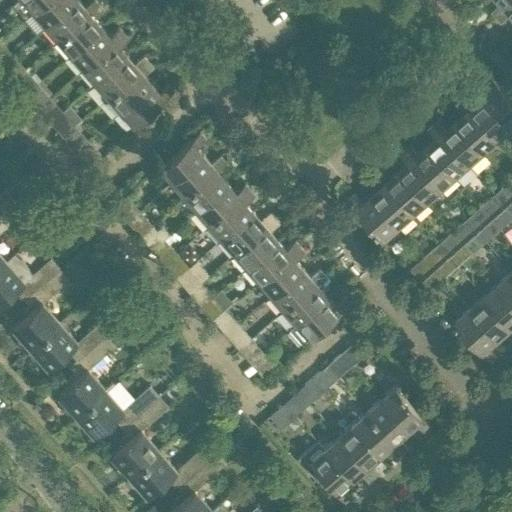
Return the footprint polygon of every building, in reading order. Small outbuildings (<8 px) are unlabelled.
[(18,0),(14,4),(26,18),(34,12),(47,0),(18,0)] [(46,26),(75,0),(47,0),(34,12),(46,26)] [(59,40),(100,4),(96,0),(92,0),(85,6),(79,0),(75,0),(46,26),(59,40)] [(498,16),(511,3),(511,0),(499,0),(502,2),(492,11),(498,16)] [(511,13),(511,3),(498,16),(502,22),(511,13)] [(71,54),(103,26),(94,17),(104,9),(100,4),(59,40),(71,54)] [(85,66),(124,32),(119,26),(110,35),(103,26),(71,54),(83,67),(85,66)] [(96,82),(127,54),(119,45),(129,37),(124,32),(85,66),(83,67),(96,82)] [(96,83),(94,85),(102,95),(105,92),(108,97),(149,60),(144,54),(135,63),(127,54),(96,82),(96,83)] [(121,110),(152,83),(144,74),(154,65),(149,60),(108,97),(121,110)] [(14,80),(26,69),(20,62),(8,73),(14,80)] [(18,85),(30,74),(26,69),(14,80),(18,85)] [(511,125),(511,96),(491,72),(485,78),(494,87),(485,95),(511,125)] [(133,125),(174,89),(169,83),(159,91),(152,83),(121,110),(133,125)] [(38,108),(51,97),(45,90),(32,101),(38,108)] [(476,103),(468,93),(462,98),(498,139),(511,126),(511,125),(485,95),(476,103)] [(43,113),(55,102),(51,97),(38,108),(43,113)] [(484,151),(498,139),(462,98),(457,103),(465,112),(457,120),(484,151)] [(448,127),(440,118),(434,123),(470,164),(484,151),(457,120),(448,127)] [(63,136),(76,125),(70,119),(57,129),(63,136)] [(456,176),(470,164),(434,123),(429,128),(437,137),(428,145),(456,176)] [(68,141),(80,130),(76,125),(63,136),(68,141)] [(172,181),(204,154),(196,145),(206,137),(201,131),(160,167),(172,181)] [(30,149),(22,139),(16,145),(10,150),(18,159),(30,149)] [(420,152),(411,143),(406,147),(442,189),(456,176),(428,145),(420,152)] [(88,164),(100,153),(95,147),(83,158),(88,164)] [(428,201),(442,189),(406,147),(400,152),(409,162),(401,169),(428,201)] [(211,162),(204,154),(172,181),(185,195),(226,160),(221,154),(211,162)] [(197,210),(229,182),(221,173),(231,165),(226,160),(185,195),(197,210)] [(392,177),(383,168),(377,173),(413,214),(428,201),(401,169),(392,177)] [(399,226),(413,214),(377,173),(372,177),(381,187),(372,195),(399,226)] [(504,202),(511,194),(511,183),(510,181),(496,193),(504,202)] [(236,191),(229,182),(197,210),(210,224),(251,188),(246,182),(236,191)] [(0,213),(8,206),(16,200),(6,188),(0,193),(0,213)] [(222,238),(253,210),(246,202),(255,193),(251,188),(210,224),(222,238)] [(363,202),(355,193),(349,198),(385,239),(399,226),(372,195),(363,202)] [(490,215),(504,202),(496,193),(482,206),(490,215)] [(127,195),(114,206),(127,221),(140,210),(127,195)] [(0,251),(0,231),(17,216),(8,206),(0,213),(0,267),(16,253),(15,252),(7,259),(0,251)] [(475,227),(490,215),(482,206),(468,218),(475,227)] [(502,228),(511,218),(511,211),(508,207),(494,219),(502,228)] [(154,208),(150,211),(157,219),(160,216),(154,208)] [(139,235),(152,224),(140,210),(127,221),(139,235)] [(261,219),(253,210),(222,238),(234,252),(276,216),(271,211),(261,219)] [(247,266),(279,239),(271,230),(280,222),(276,216),(234,252),(247,266)] [(461,239),(475,227),(468,218),(454,231),(461,239)] [(487,241),(502,228),(494,219),(479,232),(487,241)] [(152,224),(139,235),(152,249),(169,234),(162,225),(157,229),(152,225),(152,224)] [(447,252),(461,239),(454,231),(439,243),(447,252)] [(473,253),(487,241),(479,232),(466,244),(473,253)] [(286,247),(279,239),(247,266),(259,280),(300,245),(296,239),(286,247)] [(433,265),(433,264),(447,252),(439,243),(425,256),(433,265)] [(459,265),(473,253),(466,244),(451,257),(459,265)] [(272,295),(303,267),(295,258),(305,250),(300,245),(259,280),(272,295)] [(164,263),(177,253),(172,247),(159,257),(164,263)] [(33,272),(16,253),(0,267),(0,302),(10,294),(13,297),(19,292),(25,298),(61,267),(52,256),(33,272)] [(177,253),(164,263),(176,277),(189,266),(182,258),(177,253)] [(419,277),(433,265),(425,256),(411,268),(419,277)] [(437,269),(444,278),(459,265),(451,257),(437,269)] [(189,266),(176,277),(189,291),(202,280),(209,274),(197,259),(189,266)] [(31,347),(60,320),(43,300),(70,277),(61,267),(25,298),(30,304),(24,309),(27,313),(13,326),(31,347)] [(284,309),(326,273),(320,267),(311,276),(303,267),(272,295),(284,309)] [(430,291),(444,278),(437,269),(422,282),(430,291)] [(511,271),(499,282),(511,296),(511,271)] [(297,323),(328,296),(320,287),(330,278),(326,273),(284,309),(297,323)] [(202,280),(189,291),(194,298),(207,286),(202,280)] [(511,325),(511,296),(499,282),(485,295),(511,325)] [(511,325),(485,295),(471,308),(498,339),(507,331),(511,337),(511,325)] [(309,338),(350,301),(345,296),(336,304),(328,296),(297,323),(309,338)] [(214,320),(226,309),(221,303),(209,314),(214,320)] [(141,304),(133,312),(141,320),(150,312),(141,304)] [(492,361),(498,356),(489,347),(498,339),(471,308),(456,321),(492,361)] [(219,326),(232,315),(226,309),(214,320),(219,326)] [(107,334),(115,327),(105,316),(78,340),(60,320),(31,347),(49,367),(63,354),(67,358),(72,353),(77,358),(70,365),(70,366),(107,333),(107,334)] [(239,349),(252,338),(246,331),(234,342),(239,349)] [(73,380),(58,393),(76,413),(72,416),(73,418),(74,417),(97,396),(107,388),(89,368),(116,344),(107,334),(107,333),(70,366),(75,371),(70,377),(73,380)] [(244,354),(256,343),(252,338),(239,349),(244,354)] [(360,357),(366,352),(355,339),(349,345),(360,357)] [(338,377),(343,372),(333,359),(327,364),(338,377)] [(264,377),(276,366),(271,360),(259,371),(264,377)] [(332,382),(338,377),(327,364),(321,370),(332,382)] [(97,396),(74,417),(83,428),(86,425),(94,434),(109,421),(112,425),(118,420),(123,426),(160,394),(151,383),(124,407),(107,388),(97,396)] [(309,402),(315,397),(304,384),(298,390),(309,402)] [(431,425),(395,385),(381,397),(408,428),(416,421),(425,431),(431,425)] [(309,402),(298,390),(284,402),(295,414),(309,402)] [(129,473),(159,447),(142,428),(169,404),(160,394),(123,426),(129,432),(123,437),(126,441),(112,454),(129,473)] [(403,450),(407,446),(399,436),(408,428),(381,397),(367,409),(403,450)] [(280,427),(286,422),(276,409),(269,415),(280,427)] [(403,450),(367,409),(353,422),(380,453),(388,446),(397,456),(403,450)] [(374,475),(379,471),(371,461),(380,453),(353,422),(338,435),(342,439),(374,475)] [(374,475),(342,439),(338,435),(324,447),(351,478),(360,471),(368,480),(374,475)] [(177,487),(213,454),(204,444),(177,468),(159,447),(129,473),(148,495),(162,482),(166,486),(171,481),(177,487)] [(345,501),(351,496),(343,486),(351,478),(324,447),(309,460),(312,464),(307,469),(317,481),(323,476),(345,501)] [(208,511),(213,508),(195,489),(222,465),(213,454),(177,487),(182,493),(176,498),(179,501),(167,511),(208,511)]
